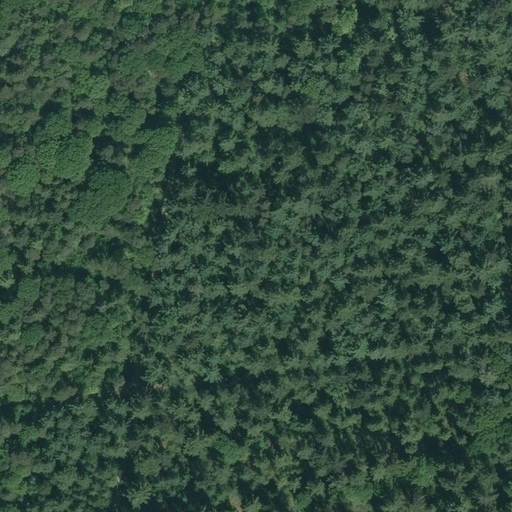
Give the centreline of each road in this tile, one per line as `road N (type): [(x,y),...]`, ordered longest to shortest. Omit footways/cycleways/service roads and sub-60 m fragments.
road 1 (track): [(101,511),(194,0)]
road 2 (track): [(0,403),(511,344)]
